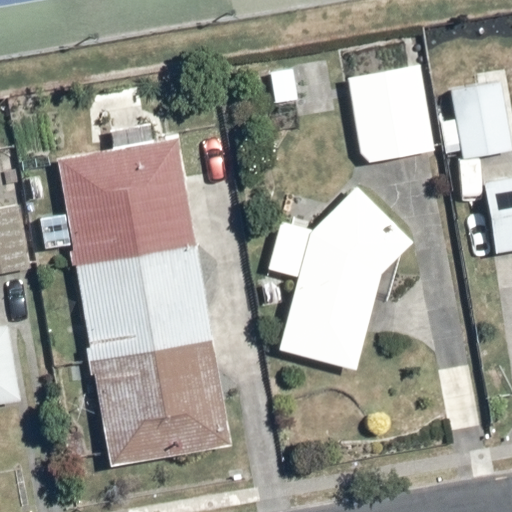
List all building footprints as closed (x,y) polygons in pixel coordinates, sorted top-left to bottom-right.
[(416,64),(349,74),(362,160),(430,149),(416,64)] [(511,154),(502,73),(447,79),(456,160),(511,154)] [(232,444),(179,136),(58,156),(110,465),(232,444)] [(511,174),(478,180),(490,253),(511,248),(511,174)] [(414,241),(357,184),(312,229),(279,347),(358,369),(382,272),(414,241)] [(14,196),(0,198),(0,267),(26,263),(14,196)] [(0,404),(23,400),(7,323),(0,324),(0,404)]
